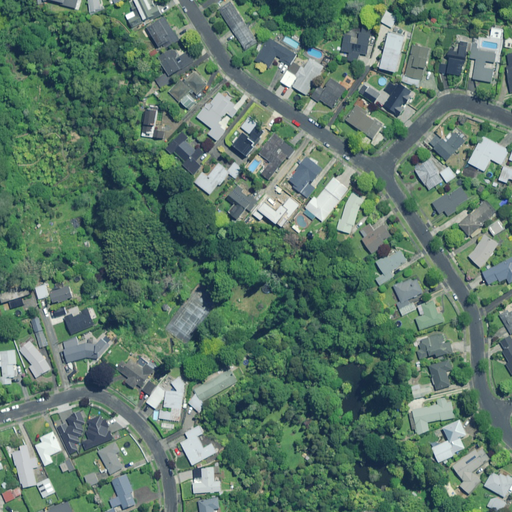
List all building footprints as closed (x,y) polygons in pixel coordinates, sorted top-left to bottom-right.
[(51,0),(65,3),(65,6),(77,9),(78,0),(51,0)] [(102,12),(99,0),(88,0),(90,14),(102,12)] [(128,19),(132,27),(145,21),(146,23),(163,15),(158,5),(155,6),(152,0),(133,0),(135,5),(132,6),(134,12),(136,16),(128,19)] [(257,43),(230,2),(218,10),(245,51),(257,43)] [(398,17),(389,12),(383,23),(393,28),(398,17)] [(179,40),(163,17),(147,28),(160,47),(166,43),(168,47),(179,40)] [(366,55),(370,37),(372,37),(375,22),(362,19),(359,33),(358,37),(344,34),(340,51),(349,52),(347,61),(357,63),(359,53),(366,55)] [(505,26),(491,24),(490,30),(504,32),(505,26)] [(405,38),(390,33),(380,68),(395,73),(405,38)] [(280,59),(279,61),(289,67),(280,82),(289,88),(302,66),(293,61),(297,55),(269,38),(255,61),(268,70),(277,56),(280,59)] [(471,52),(472,43),(456,41),(454,50),(449,50),(448,56),(440,55),(438,72),(461,76),(465,52),(471,52)] [(421,45),(414,43),(411,57),(410,57),(405,76),(404,75),(402,83),(418,87),(420,80),(421,80),(423,73),(424,74),(429,49),(421,47),(421,45)] [(472,43),(471,52),(470,59),(476,60),(473,80),(492,83),(494,69),(490,68),(491,62),(499,63),(501,50),(478,47),(479,44),(472,43)] [(189,51),(178,57),(173,48),(158,57),(169,76),(184,68),(195,61),(189,51)] [(323,67),(310,59),(292,87),(306,95),(323,67)] [(206,85),(194,73),(189,77),(186,75),(177,84),(176,84),(168,92),(179,102),(180,101),(187,109),(195,101),(190,96),(188,94),(189,93),(191,95),(193,92),(197,95),(206,85)] [(170,83),(165,74),(156,80),(161,89),(170,83)] [(346,88),(332,78),(327,85),(328,86),(325,89),(319,85),(311,97),(318,102),(320,100),(333,109),(346,88)] [(403,104),(406,105),(413,93),(401,85),(396,92),(394,91),(384,106),(399,116),(404,107),(402,105),(403,104)] [(380,95),(367,86),(361,96),(373,104),(380,95)] [(217,141),(224,132),(219,128),(221,126),(218,124),(227,112),(229,114),(234,107),(219,94),(211,104),(215,106),(209,113),(204,109),(198,118),(212,129),(208,134),(217,141)] [(364,112),(355,107),(346,121),(373,139),(382,125),(375,121),(363,114),(364,112)] [(158,112),(147,111),(145,125),(157,126),(158,112)] [(255,135),(261,128),(260,127),(261,125),(258,123),(250,116),(241,128),(251,136),(249,138),(243,133),(233,146),(247,157),(261,139),(255,135)] [(273,130),(269,127),(263,135),(261,134),(259,137),(265,141),(273,130)] [(165,132),(154,130),(153,138),(164,139),(165,132)] [(185,141),(189,138),(182,132),(166,149),(172,155),(174,152),(185,162),(183,165),(194,175),(202,167),(196,161),(203,153),(198,148),(196,151),(185,141)] [(455,133),(446,142),(442,139),(441,140),(437,136),(429,144),(434,148),(434,149),(447,161),(465,142),(455,133)] [(275,172),(277,173),(280,170),(278,169),(286,157),(288,158),(295,149),(275,134),(259,155),(270,163),(261,175),(269,180),(275,172)] [(509,151),(482,136),(468,163),(484,172),(491,160),(501,165),(509,151)] [(511,151),(509,160),(511,161),(511,168),(504,165),(498,180),(507,183),(508,179),(511,180),(511,151)] [(316,164),(317,162),(310,157),(309,159),(305,156),(296,169),(297,170),(289,181),(295,185),(293,188),(305,196),(304,198),(306,200),(315,188),(311,185),(322,169),(316,164)] [(218,185),(220,186),(229,174),(235,179),(246,165),(237,157),(226,170),(218,164),(208,177),(202,173),(194,182),(210,195),(218,185)] [(443,181),(429,161),(415,170),(429,191),(443,181)] [(455,177),(449,167),(440,173),(447,183),(455,177)] [(349,189),(334,177),(316,200),(314,199),(303,213),(313,220),(316,217),(322,222),(349,189)] [(259,201),(238,185),(230,196),(239,203),(230,214),(238,220),(246,210),(250,213),(259,201)] [(471,204),(461,187),(448,196),(447,194),(432,203),(439,215),(445,211),(448,217),(456,211),(457,213),(471,204)] [(366,197),(353,191),(336,229),(349,235),(366,197)] [(287,206),(293,200),(284,193),(278,200),(276,198),(273,201),(266,195),(258,205),(282,223),(292,210),(287,206)] [(496,214),(486,202),(458,224),(469,237),(485,224),(484,223),(496,214)] [(488,226),(493,236),(504,231),(499,220),(488,226)] [(393,240),(383,224),(373,231),(369,224),(359,231),(364,238),(362,240),(372,254),(387,244),(393,240)] [(498,244),(484,235),(483,242),(480,245),(479,244),(467,257),(480,268),(493,254),(493,252),(498,244)] [(407,262),(400,251),(390,257),(388,255),(376,262),(383,274),(375,279),(380,286),(393,277),(390,272),(407,262)] [(511,257),(482,273),(488,285),(497,280),(499,283),(507,279),(509,284),(511,282),(511,257)] [(399,310),(410,305),(408,300),(414,298),(418,297),(417,296),(423,293),(417,280),(412,282),(411,279),(403,283),(402,282),(393,286),(401,302),(396,304),(399,310)] [(49,297),(45,282),(35,284),(39,300),(49,297)] [(0,298),(2,304),(32,295),(28,285),(0,293),(0,298)] [(51,291),(53,303),(59,302),(60,303),(69,302),(68,299),(73,299),(72,288),(51,291)] [(433,301),(422,305),(416,307),(419,315),(421,315),(422,317),(416,319),(420,330),(444,322),(441,314),(438,315),(433,301)] [(93,320),(97,319),(94,310),(91,312),(89,308),(78,312),(67,316),(64,308),(53,312),(57,323),(65,320),(71,335),(96,326),(93,320)] [(511,333),(511,308),(508,311),(509,313),(501,318),(510,335),(511,333)] [(46,346),(38,318),(31,320),(40,348),(46,346)] [(440,345),(437,336),(422,340),(422,343),(419,344),(421,350),(417,351),(420,360),(436,355),(437,357),(452,352),(449,342),(440,345)] [(506,364),(511,375),(511,339),(510,336),(500,342),(504,350),(502,351),(508,363),(506,364)] [(63,364),(88,358),(96,358),(99,360),(111,347),(102,339),(97,344),(85,344),(77,346),(75,339),(64,342),(66,350),(60,351),(63,364)] [(51,367),(30,342),(20,350),(32,365),(29,368),(37,379),(51,367)] [(16,364),(15,350),(0,352),(1,361),(0,361),(0,366),(1,367),(3,385),(11,384),(10,378),(15,378),(13,365),(16,364)] [(142,387),(152,372),(154,373),(156,370),(146,363),(143,367),(130,358),(127,363),(123,360),(116,369),(128,378),(125,382),(134,388),(137,384),(142,387)] [(433,378),(431,379),(433,385),(435,385),(436,390),(451,386),(447,372),(453,370),(450,360),(429,366),(433,378)] [(196,393),(188,403),(200,413),(206,405),(202,403),(238,383),(230,369),(194,390),(196,393)] [(163,419),(162,424),(171,425),(171,423),(179,423),(185,384),(179,376),(170,383),(177,391),(166,390),(164,409),(160,408),(159,419),(163,419)] [(420,390),(419,385),(411,387),(414,399),(431,395),(429,387),(420,390)] [(443,403),(442,398),(437,399),(438,405),(409,411),(413,430),(417,429),(418,435),(430,433),(427,423),(441,420),(441,421),(455,418),(451,401),(443,403)] [(467,435),(460,420),(443,428),(449,441),(432,449),(439,463),(455,455),(454,454),(464,448),(460,439),(467,435)] [(98,446),(98,445),(101,446),(103,439),(101,438),(107,436),(100,422),(91,426),(70,421),(66,435),(69,436),(67,442),(77,444),(79,437),(85,439),(84,443),(98,446)] [(204,434),(200,426),(185,433),(188,439),(180,443),(192,466),(217,453),(212,444),(203,449),(197,437),(204,434)] [(61,451),(52,433),(43,437),(45,442),(35,446),(45,466),(53,463),(50,456),(61,451)] [(120,451),(115,443),(98,452),(110,475),(123,468),(115,454),(120,451)] [(30,459),(26,446),(20,447),(21,451),(12,453),(15,466),(16,465),(22,489),(36,485),(32,469),(41,466),(38,457),(30,459)] [(491,459),(482,449),(478,452),(475,449),(452,467),(464,482),(460,487),(470,495),(482,481),(472,473),(491,459)] [(75,469),(69,460),(59,465),(63,473),(68,470),(69,473),(75,469)] [(193,469),(194,479),(194,483),(193,483),(194,494),(221,491),(220,482),(215,482),(214,474),(220,473),(220,467),(193,469)] [(490,477),(484,486),(495,492),(487,506),(497,511),(501,511),(511,494),(511,478),(502,473),(495,475),(493,479),(490,477)] [(98,483),(94,474),(84,477),(88,487),(98,483)] [(133,492),(126,475),(111,481),(118,497),(109,501),(112,508),(121,505),(123,510),(135,505),(131,493),(133,492)] [(55,493),(48,479),(36,484),(43,498),(55,493)] [(22,496),(18,488),(11,492),(10,490),(2,494),(6,503),(22,496)] [(220,509),(219,498),(199,501),(199,511),(214,511),(214,510),(220,509)] [(72,511),(68,502),(46,511),(72,511)]
